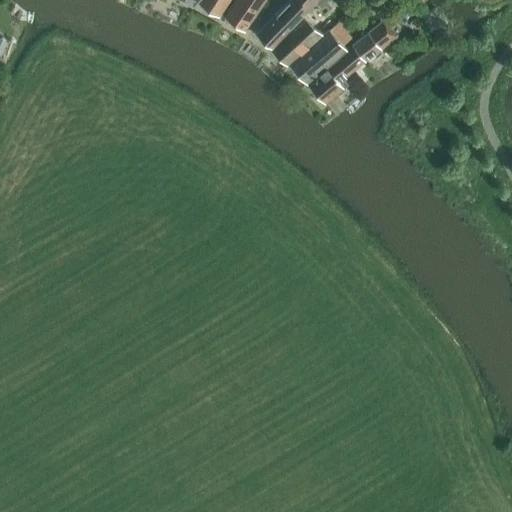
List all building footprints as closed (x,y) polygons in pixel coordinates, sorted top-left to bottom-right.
[(229,0),(199,0),(198,3),(219,16),(229,0)] [(264,0),(235,0),(224,18),(244,31),(264,0)] [(287,0),(256,33),(271,47),(314,1),(315,0),(287,0)] [(406,0),(389,0),(397,8),(406,0)] [(448,22),(439,4),(420,13),(430,32),(448,22)] [(287,63),(320,32),(303,16),(272,50),(287,63)] [(383,17),(346,46),(348,48),(327,67),(307,83),(325,103),(347,85),(342,78),(397,36),(383,17)] [(348,48),(346,46),(328,27),(309,46),(289,64),(307,83),(327,67),(348,48)]
